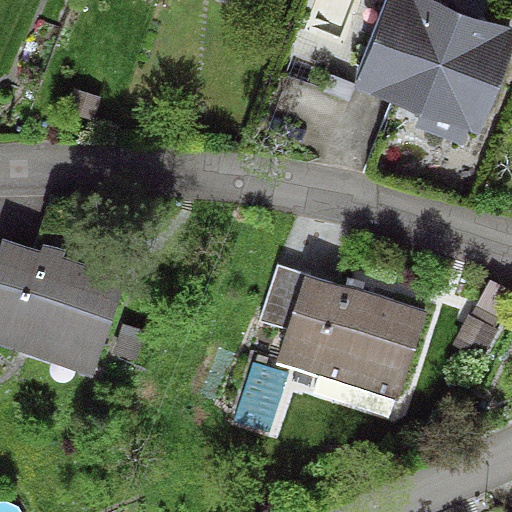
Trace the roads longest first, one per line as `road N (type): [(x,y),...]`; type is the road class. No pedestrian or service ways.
road 1 (residential): [(0,165),(104,165),(291,192),(511,252)]
road 2 (residential): [(401,511),(511,460)]
